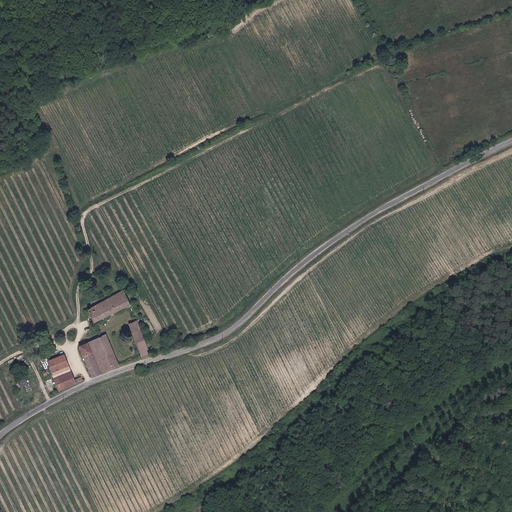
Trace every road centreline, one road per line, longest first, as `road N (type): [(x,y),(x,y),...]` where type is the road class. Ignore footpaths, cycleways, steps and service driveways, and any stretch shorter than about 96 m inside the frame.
road 1 (unclassified): [(0,435),(88,384),(227,331),(346,230),(511,141)]
road 2 (track): [(37,153),(83,217),(92,267),(69,330),(0,365)]
